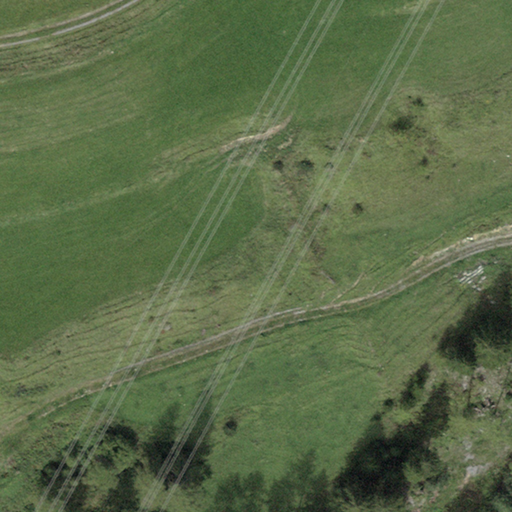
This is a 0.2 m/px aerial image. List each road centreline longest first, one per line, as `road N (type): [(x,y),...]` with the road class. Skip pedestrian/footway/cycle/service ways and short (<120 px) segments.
road 1 (track): [(0,434),(129,370),(347,309),(446,261),(511,240)]
road 2 (track): [(129,0),(0,42)]
